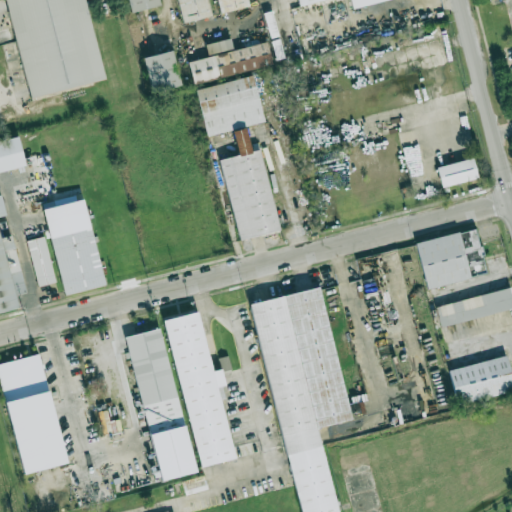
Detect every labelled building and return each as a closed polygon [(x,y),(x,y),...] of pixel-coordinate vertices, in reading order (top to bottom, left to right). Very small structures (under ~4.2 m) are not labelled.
[(0,3),(0,0),(81,0),(102,80),(28,100),(11,41),(0,44),(0,28),(5,27),(0,3)] [(160,4),(158,0),(126,0),(130,12),(160,4)] [(175,0),(180,22),(209,16),(205,0),(175,0)] [(249,6),(247,0),(216,0),(220,13),(249,6)] [(295,0),(395,0),(349,12),(345,0),(326,0),(298,8),(295,0)] [(187,61),(192,83),(271,65),(266,41),(232,49),(230,38),(204,44),(207,57),(187,61)] [(142,57),(151,92),(180,85),(172,50),(142,57)] [(236,78),(235,74),(199,84),(201,88),(236,78)] [(237,239),(278,231),(260,148),(250,150),(245,125),(263,122),(253,76),(195,88),(205,136),(232,130),(237,155),(220,158),(237,239)] [(0,171),(24,165),(17,135),(0,139),(0,171)] [(436,166),(441,187),(477,177),(472,157),(436,166)] [(0,311),(16,308),(13,295),(24,293),(11,234),(0,236),(0,215),(5,215),(0,194),(0,311)] [(63,295),(104,286),(84,198),(43,208),(63,295)] [(415,242),(427,289),(486,274),(475,228),(415,242)] [(56,282),(43,236),(26,241),(38,287),(56,282)] [(254,302),(298,511),(338,511),(320,427),(350,420),(321,287),(254,302)] [(440,325),(511,309),(511,292),(511,289),(435,304),(440,325)] [(164,319),(199,467),(235,459),(218,387),(225,385),(221,369),(212,371),(198,312),(164,319)] [(195,472),(160,328),(125,336),(160,481),(195,472)] [(0,379),(21,474),(65,464),(41,354),(0,362),(0,379)] [(448,369),(456,404),(511,392),(511,381),(506,356),(448,369)] [(184,494),(207,490),(205,476),(182,480),(184,494)]
